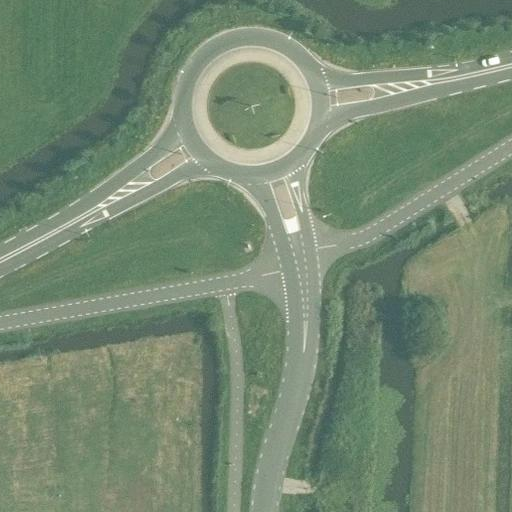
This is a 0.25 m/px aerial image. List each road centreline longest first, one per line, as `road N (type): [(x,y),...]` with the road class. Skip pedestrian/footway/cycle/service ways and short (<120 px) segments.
road 1 (unclassified): [(0,323),(222,286),(299,263)]
road 2 (tertiary): [(266,511),(300,367),(299,263)]
road 3 (unclassified): [(299,263),(369,235),(511,145)]
road 4 (primary): [(317,83),(299,54),(270,37),(219,41),(185,78),(183,128)]
road 5 (primary): [(320,116),(451,80)]
road 6 (primary): [(451,80),(317,83)]
road 7 (primary): [(93,210),(205,160)]
road 8 (primary): [(183,128),(93,210)]
